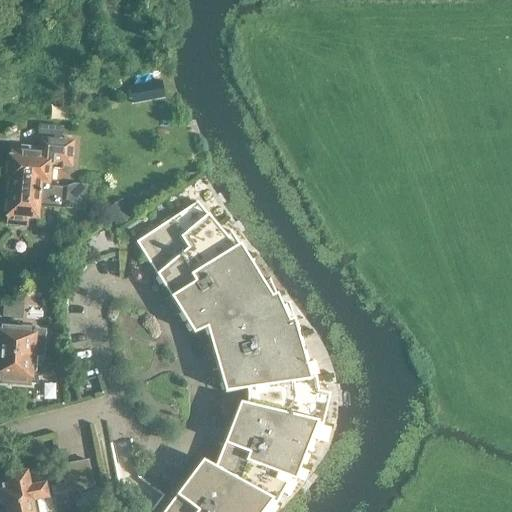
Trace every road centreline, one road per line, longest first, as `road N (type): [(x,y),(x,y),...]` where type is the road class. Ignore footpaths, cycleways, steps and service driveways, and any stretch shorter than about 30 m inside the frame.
road 1 (residential): [(116,400),(96,334),(105,291),(124,287),(143,297),(188,359),(198,404),(184,436),(164,447),(137,436)]
road 2 (residential): [(0,432),(116,400)]
